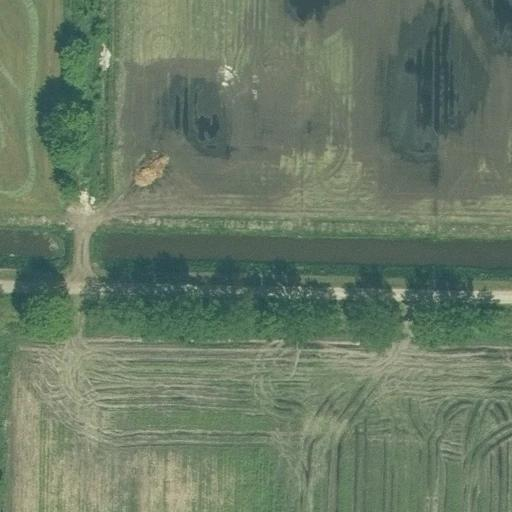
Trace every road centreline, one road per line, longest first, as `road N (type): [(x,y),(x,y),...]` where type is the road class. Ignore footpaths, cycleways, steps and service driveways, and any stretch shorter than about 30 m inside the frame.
road 1 (unclassified): [(0,284),(511,297)]
road 2 (track): [(82,0),(80,286)]
